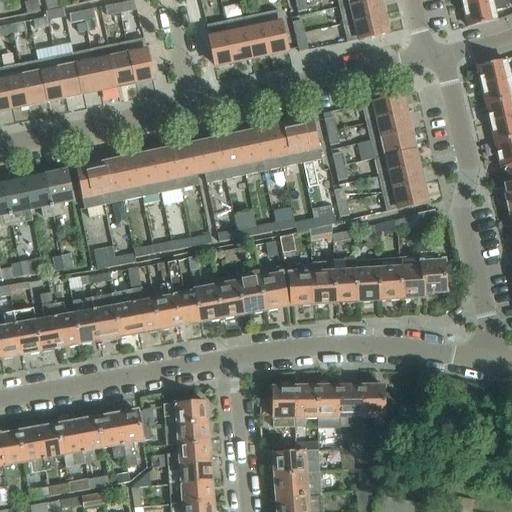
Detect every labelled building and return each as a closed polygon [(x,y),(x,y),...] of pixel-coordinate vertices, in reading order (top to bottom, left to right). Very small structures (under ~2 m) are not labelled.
[(40,12),(36,0),(33,0),(24,2),(26,15),(40,12)] [(60,9),(57,0),(44,0),(47,11),(60,9)] [(136,10),(134,0),(119,4),(121,13),(136,10)] [(307,10),(304,0),(294,0),(297,13),(307,10)] [(383,16),(379,0),(372,0),(340,8),(344,25),(383,16)] [(499,0),(460,0),(463,9),(499,0)] [(496,21),(494,11),(508,8),(506,0),(499,0),(463,9),(467,27),(496,21)] [(121,13),(119,4),(104,7),(106,16),(121,13)] [(65,17),(63,8),(60,9),(47,11),(45,12),(46,17),(48,21),(65,17)] [(98,18),(95,9),(95,8),(82,11),(84,21),(98,18)] [(287,52),(279,10),(260,14),(269,55),(287,52)] [(84,21),(82,11),(69,14),(70,24),(84,21)] [(269,55),(260,14),(242,18),(251,59),(269,55)] [(387,34),(383,16),(344,25),(348,43),(387,34)] [(49,27),(48,21),(46,17),(33,20),(34,30),(49,27)] [(251,59),(242,18),(224,22),(233,63),(251,59)] [(305,36),(301,21),(292,23),(296,38),(305,36)] [(27,32),(24,22),(11,25),(13,35),(27,32)] [(233,63),(224,22),(206,26),(215,67),(233,63)] [(0,37),(13,35),(11,25),(0,27),(0,37)] [(308,51),(305,36),(296,38),(299,53),(308,51)] [(153,80),(145,39),(127,43),(135,83),(153,80)] [(135,83),(127,43),(109,46),(118,87),(135,83)] [(118,87),(109,46),(91,50),(100,91),(118,87)] [(100,91),(91,50),(73,54),(82,95),(100,91)] [(82,95),(73,54),(55,58),(64,98),(82,95)] [(64,98),(55,58),(37,61),(46,102),(64,98)] [(511,78),(511,69),(507,71),(505,60),(476,67),(481,86),(511,78)] [(46,102),(37,61),(19,65),(28,106),(46,102)] [(28,106),(19,65),(1,69),(10,109),(28,106)] [(0,111),(10,109),(1,69),(0,69),(0,111)] [(511,98),(511,89),(511,78),(481,86),(485,105),(511,98)] [(348,92),(328,98),(334,117),(354,111),(348,92)] [(406,115),(402,97),(361,106),(365,124),(406,115)] [(511,119),(511,98),(485,105),(489,124),(511,119)] [(410,133),(406,115),(365,124),(369,142),(410,133)] [(336,131),(333,118),(324,120),(327,133),(336,131)] [(320,160),(312,119),(293,124),(301,164),(303,164),(309,190),(318,188),(313,162),(318,161),(320,160)] [(511,139),(511,119),(489,124),(494,143),(511,139)] [(301,164),(293,124),(274,128),(282,168),(301,164)] [(282,168),(274,128),(255,132),(263,172),(282,168)] [(339,145),(336,131),(327,133),(330,147),(339,145)] [(263,172),(255,132),(236,136),(244,176),(263,172)] [(373,160),(414,150),(410,133),(369,142),(356,145),(361,163),(373,160)] [(244,176),(236,136),(217,140),(225,180),(244,176)] [(511,159),(511,139),(494,143),(498,162),(511,159)] [(217,140),(190,145),(194,162),(201,160),(204,175),(206,184),(225,180),(217,140)] [(190,145),(171,149),(180,190),(199,186),(197,177),(204,175),(201,160),(194,162),(190,145)] [(180,190),(171,149),(152,153),(161,194),(180,190)] [(418,168),(414,150),(373,160),(377,178),(418,168)] [(161,194),(152,153),(133,157),(142,198),(161,194)] [(344,167),(341,153),(332,155),(335,169),(344,167)] [(142,198),(133,157),(114,161),(123,202),(142,198)] [(511,159),(498,162),(499,167),(511,178),(511,159)] [(123,202),(114,161),(95,165),(104,206),(123,202)] [(104,206),(95,165),(76,169),(85,210),(87,209),(89,219),(104,216),(102,206),(104,206)] [(347,180),(344,167),(335,169),(338,182),(347,180)] [(422,186),(418,168),(377,178),(381,196),(422,186)] [(72,198),(66,172),(46,176),(54,216),(64,214),(61,200),(72,198)] [(54,216),(46,176),(25,180),(31,207),(41,204),(44,218),(54,216)] [(25,180),(4,185),(13,225),(32,221),(29,207),(31,207),(25,180)] [(511,204),(511,184),(503,186),(506,195),(503,196),(506,206),(511,204)] [(0,227),(13,225),(4,185),(0,185),(0,227)] [(426,204),(422,186),(381,196),(385,212),(396,210),(396,211),(426,204)] [(346,204),(343,189),(333,191),(337,206),(346,204)] [(349,216),(346,204),(337,206),(339,218),(349,216)] [(436,226),(434,212),(420,214),(421,228),(436,226)] [(421,228),(420,214),(419,214),(397,221),(397,230),(416,229),(421,228)] [(334,224),(333,216),(313,220),(315,229),(331,226),(331,225),(334,224)] [(294,223),(294,220),(275,223),(277,232),(295,229),(294,224),(294,223)] [(315,229),(313,220),(294,223),(294,224),(295,229),(296,233),(305,232),(305,231),(308,230),(315,229)] [(277,232),(275,223),(255,227),(257,236),(277,232)] [(332,242),(332,235),(331,226),(315,229),(308,230),(309,243),(310,243),(326,239),(327,243),(332,242)] [(257,236),(255,227),(236,231),(238,240),(257,236)] [(397,238),(396,228),(386,229),(387,239),(397,238)] [(354,239),(353,230),(332,235),(332,242),(332,243),(354,239)] [(238,240),(236,231),(216,234),(219,243),(238,240)] [(210,244),(209,236),(191,239),(193,248),(210,244)] [(292,237),(279,239),(282,254),(282,255),(295,253),(292,237)] [(193,248),(191,239),(171,243),(173,251),(193,248)] [(277,255),(275,242),(266,244),(269,257),(277,255)] [(31,243),(16,246),(18,257),(33,253),(31,243)] [(173,251),(171,243),(152,246),(154,255),(173,251)] [(154,255),(152,246),(132,250),(134,256),(134,259),(154,255)] [(242,261),(240,249),(232,250),(234,263),(242,261)] [(234,263),(232,250),(223,252),(225,265),(234,263)] [(444,279),(443,262),(432,263),(432,253),(420,253),(420,257),(422,257),(424,294),(445,293),(444,289),(447,289),(446,279),(444,279)] [(73,268),(70,255),(61,256),(64,270),(73,268)] [(64,270),(61,256),(52,258),(55,272),(64,270)] [(134,259),(134,256),(115,259),(117,267),(135,263),(134,259)] [(199,270),(197,257),(188,259),(190,271),(199,270)] [(422,257),(420,257),(400,258),(402,302),(413,301),(415,300),(424,299),(424,294),(422,257)] [(402,302),(400,258),(398,258),(398,259),(378,259),(380,301),(390,300),(391,302),(402,302)] [(117,267),(115,259),(94,263),(96,271),(117,267)] [(380,301),(378,259),(366,260),(366,269),(355,269),(358,304),(369,304),(372,301),(380,301)] [(32,275),(29,261),(20,263),(23,277),(32,275)] [(193,291),(183,292),(177,261),(167,263),(172,287),(179,326),(187,325),(189,326),(197,325),(199,323),(193,291)] [(336,303),(334,261),(333,262),(311,263),(311,270),(312,270),(314,306),(325,306),(327,304),(336,303)] [(358,304),(355,269),(345,270),(345,261),(334,261),(336,303),(344,303),(346,305),(358,304)] [(23,277),(20,263),(10,265),(11,268),(0,269),(0,270),(2,280),(13,279),(23,277)] [(312,270),(311,270),(301,271),(300,264),(289,265),(291,306),(301,305),(303,307),(314,306),(312,270)] [(165,265),(156,266),(157,274),(166,272),(165,265)] [(160,332),(154,299),(143,301),(137,267),(127,269),(129,282),(130,282),(139,333),(150,331),(153,333),(160,332)] [(287,307),(280,267),(257,271),(265,313),(275,311),(277,309),(287,307)] [(265,313),(257,271),(236,275),(243,315),(252,313),(254,315),(265,313)] [(99,283),(98,275),(86,277),(88,285),(99,283)] [(243,315),(236,275),(215,279),(222,321),(233,319),(234,316),(243,315)] [(222,321),(215,279),(192,283),(193,291),(199,323),(209,321),(211,322),(222,321)] [(130,282),(129,282),(119,284),(121,293),(112,295),(120,339),(128,337),(129,335),(139,333),(130,282)] [(16,285),(8,286),(9,293),(10,293),(18,291),(16,285)] [(9,293),(8,286),(0,287),(0,298),(10,296),(10,293),(9,293)] [(179,326),(172,287),(161,289),(162,297),(154,299),(160,332),(168,330),(169,328),(179,326)] [(50,294),(40,296),(44,319),(35,321),(40,353),(48,352),(50,349),(60,347),(52,305),(50,294)] [(120,339),(112,295),(91,298),(99,340),(109,339),(111,340),(120,339)] [(99,340),(91,298),(72,302),(74,313),(80,346),(88,345),(90,342),(99,340)] [(63,303),(52,305),(60,347),(70,346),(72,347),(80,346),(74,313),(65,315),(63,303)] [(40,353),(35,321),(33,309),(13,313),(20,355),(29,353),(32,355),(40,353)] [(20,355),(13,313),(4,314),(5,326),(0,326),(0,354),(1,360),(9,359),(10,356),(20,355)] [(272,400),(260,400),(260,419),(272,419),(272,428),(295,428),(295,419),(294,389),(293,389),(290,386),(283,386),(279,389),(272,389),(272,400)] [(317,419),(316,386),(305,386),(302,389),(294,389),(295,419),(295,428),(306,428),(306,419),(317,419)] [(339,428),(338,388),(328,389),(326,386),(316,386),(317,419),(317,428),(339,428)] [(360,418),(360,386),(351,386),(348,388),(338,388),(339,428),(350,427),(350,418),(360,418)] [(383,427),(383,388),(372,388),(370,386),(360,386),(360,418),(373,418),(373,427),(383,427)] [(208,423),(208,413),(205,411),(205,403),(163,406),(165,426),(208,423)] [(154,427),(151,410),(138,412),(141,428),(149,427),(149,428),(154,427)] [(125,415),(118,416),(126,457),(128,467),(137,465),(135,456),(133,444),(142,443),(143,442),(141,428),(138,412),(136,413),(134,411),(127,412),(125,415)] [(126,457),(118,416),(109,418),(107,416),(98,418),(104,450),(111,448),(113,459),(126,457)] [(104,450),(98,418),(87,420),(87,421),(78,423),(86,465),(98,463),(96,451),(104,450)] [(86,465),(78,423),(70,425),(67,423),(58,425),(64,457),(72,455),(74,467),(76,475),(88,473),(86,465)] [(207,436),(209,433),(208,423),(165,426),(165,435),(165,447),(177,446),(177,445),(207,443),(207,436)] [(64,457),(58,425),(46,427),(46,429),(39,431),(46,472),(56,470),(54,459),(64,457)] [(149,427),(141,428),(143,442),(150,441),(149,428),(149,427)] [(28,430),(18,432),(24,464),(26,475),(46,472),(39,431),(30,432),(28,430)] [(24,464),(18,432),(7,434),(7,436),(0,437),(0,443),(6,475),(4,475),(5,479),(7,479),(9,493),(16,492),(14,477),(17,477),(15,466),(24,464)] [(362,451),(361,440),(349,440),(349,453),(362,464),(362,451)] [(177,446),(165,447),(167,466),(209,463),(208,456),(211,453),(210,446),(207,443),(177,445),(177,446)] [(380,463),(384,450),(362,451),(362,464),(380,463)] [(273,465),(271,466),(272,473),(275,475),(275,477),(307,475),(319,474),(317,451),(313,451),(273,454),(273,465)] [(353,471),(353,463),(340,451),(341,471),(353,471)] [(209,471),(209,463),(159,467),(159,474),(161,476),(168,475),(169,487),(210,484),(210,483),(212,481),(212,473),(209,471)] [(372,491),(378,470),(358,470),(359,491),(359,492),(372,491)] [(129,483),(127,471),(116,473),(117,485),(129,483)] [(149,473),(130,489),(139,489),(151,488),(149,473)] [(317,496),(317,495),(316,485),(307,486),(307,475),(275,477),(275,480),(273,482),(273,488),(276,490),(277,499),(317,496)] [(89,481),(91,490),(111,486),(109,477),(89,481)] [(68,484),(48,487),(50,497),(70,493),(68,484)] [(214,501),(213,493),(211,491),(210,484),(169,487),(170,507),(212,504),(212,503),(214,501)] [(50,497),(48,487),(29,491),(31,500),(50,497)] [(139,489),(130,489),(134,509),(140,508),(139,489)] [(366,511),(372,491),(359,492),(359,491),(356,492),(357,511),(366,511)] [(105,506),(103,494),(80,498),(82,506),(83,510),(105,506)] [(322,511),(321,495),(317,495),(317,496),(277,499),(277,508),(275,511),(322,511)] [(427,511),(429,507),(377,497),(374,511),(427,511)] [(82,506),(80,498),(58,501),(60,509),(82,506)] [(466,511),(471,511),(474,501),(458,498),(455,510),(466,511)]
